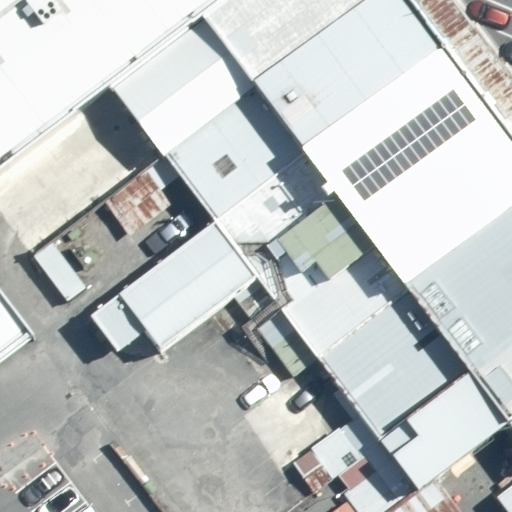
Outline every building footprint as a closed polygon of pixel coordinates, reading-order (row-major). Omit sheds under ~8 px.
[(195,0),(0,0),(0,335),(10,329),(0,315),(0,142),(92,76),(100,70),(114,60),(195,0)] [(371,0),(194,0),(100,70),(162,154),(371,0)] [(434,62),(388,0),(371,0),(162,154),(213,223),(434,62)] [(511,194),(511,173),(434,62),(213,223),(294,352),(511,194)] [(511,317),(511,194),(294,352),(354,433),(511,317)] [(511,511),(511,317),(354,433),(390,484),(481,418),(506,453),(466,482),(488,511),(511,511)]
